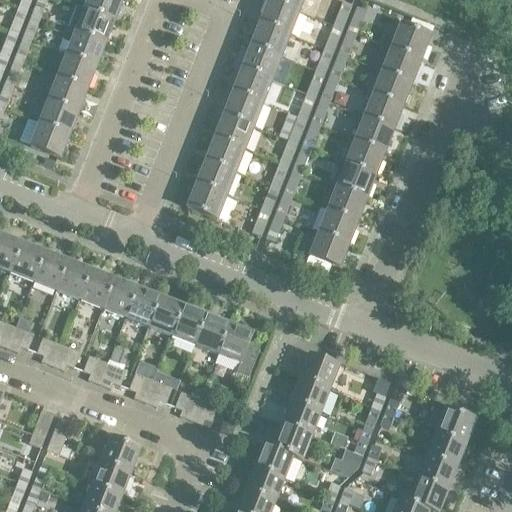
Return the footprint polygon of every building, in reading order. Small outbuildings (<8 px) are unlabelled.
[(21,0),(17,11),(26,15),(31,0),(21,0)] [(37,0),(31,17),(39,21),(47,0),(37,0)] [(88,0),(84,11),(115,23),(124,1),(122,0),(88,0)] [(270,0),(269,3),(299,15),(304,0),(270,0)] [(290,38),(299,15),(269,3),(260,26),(290,38)] [(342,4),(332,28),(342,32),(351,7),(342,4)] [(76,33),(75,34),(106,46),(115,23),(84,11),(75,7),(66,29),(76,33)] [(365,13),(355,10),(346,34),(355,38),(365,13)] [(8,34),(17,37),(26,15),(17,11),(8,34)] [(39,21),(31,17),(22,39),(31,43),(39,21)] [(260,26),(251,50),(281,62),(290,38),(260,26)] [(401,27),(391,52),(422,64),(431,39),(401,27)] [(332,28),(323,51),(333,54),(342,32),(332,28)] [(0,56),(8,60),(17,37),(8,34),(0,53),(0,56)] [(67,56),(97,69),(106,46),(75,34),(67,56)] [(347,60),(355,38),(346,34),(337,56),(347,60)] [(13,62),(22,66),(31,43),(22,39),(13,62)] [(251,50),(242,73),(272,85),(281,62),(251,50)] [(323,51),(314,73),(324,77),(333,54),(323,51)] [(391,52),(382,74),(413,86),(422,64),(391,52)] [(58,80),(88,92),(97,69),(67,56),(58,80)] [(337,56),(327,81),(337,85),(347,60),(337,56)] [(4,86),(13,89),(22,66),(13,62),(4,86)] [(242,73),(233,95),(263,107),(272,85),(242,73)] [(305,96),(315,100),(324,77),(314,73),(305,96)] [(382,74),(373,99),(403,111),(413,86),(382,74)] [(88,92),(58,80),(48,103),(79,115),(88,92)] [(327,81),(319,103),(328,107),(337,85),(327,81)] [(0,95),(0,110),(4,112),(13,89),(4,86),(0,95)] [(233,95),(225,117),(255,129),(263,107),(233,95)] [(296,120),(306,123),(315,100),(305,96),(296,120)] [(373,99),(364,121),(395,133),(403,111),(373,99)] [(39,126),(70,138),(79,115),(48,103),(39,126)] [(319,103),(310,126),(319,130),(328,107),(319,103)] [(225,117),(216,140),(246,152),(255,129),(225,117)] [(306,123),(296,120),(287,142),(297,145),(306,123)] [(364,121),(355,144),(386,156),(395,133),(364,121)] [(70,138),(39,126),(30,150),(61,162),(70,138)] [(301,149),(310,153),(319,130),(310,126),(301,149)] [(288,168),(297,145),(287,142),(287,143),(275,138),(271,148),(283,153),(278,165),(288,168)] [(216,140),(206,165),(236,177),(246,152),(216,140)] [(355,144),(347,165),(378,177),(386,156),(355,144)] [(310,153),(301,149),(292,172),(301,176),(310,153)] [(206,165),(197,188),(227,199),(236,177),(206,165)] [(278,165),(269,189),(278,193),(288,168),(278,165)] [(347,165),(338,189),(368,201),(378,177),(347,165)] [(301,176),(292,172),(283,195),(292,198),(301,176)] [(218,224),(227,199),(197,188),(188,213),(218,224)] [(269,189),(260,212),(269,216),(278,193),(269,189)] [(338,189),(329,213),(359,225),(368,201),(338,189)] [(283,195),(274,218),(283,221),(292,198),(283,195)] [(250,236),(259,240),(260,240),(269,216),(260,212),(250,236)] [(329,213),(320,236),(350,248),(359,225),(329,213)] [(274,218),(265,241),(274,245),(283,221),(274,218)] [(341,272),(350,248),(320,236),(310,260),(341,272)] [(1,238),(0,239),(0,272),(10,276),(22,246),(1,238)] [(34,286),(46,255),(22,246),(10,276),(34,286)] [(46,255),(34,286),(56,295),(69,264),(46,255)] [(69,264),(56,295),(80,304),(92,274),(69,264)] [(92,274),(80,304),(102,313),(114,282),(92,274)] [(126,322),(138,292),(114,282),(102,313),(126,322)] [(161,301),(138,292),(126,322),(149,331),(161,301)] [(184,310),(161,301),(149,331),(172,340),(184,310)] [(172,340),(195,349),(207,319),(184,310),(172,340)] [(195,349),(218,359),(230,328),(207,319),(195,349)] [(4,326),(0,336),(0,349),(7,352),(15,330),(4,326)] [(260,353),(249,348),(253,337),(230,328),(218,359),(240,367),(236,376),(249,381),(260,353)] [(18,357),(20,351),(27,335),(15,330),(7,352),(18,357)] [(27,335),(20,351),(27,353),(33,337),(27,335)] [(50,344),(42,341),(35,357),(44,360),(50,344)] [(50,344),(44,360),(42,366),(53,370),(62,348),(50,344)] [(63,374),(66,369),(72,353),(72,352),(62,348),(53,370),(63,374)] [(123,369),(129,355),(113,349),(108,363),(123,369)] [(72,353),(66,369),(73,371),(79,356),(72,353)] [(82,374),(90,378),(96,362),(88,359),(82,374)] [(309,359),(300,383),(329,395),(339,371),(309,359)] [(90,378),(87,384),(99,388),(108,367),(96,362),(90,378)] [(113,387),(119,371),(108,367),(99,388),(110,393),(113,387)] [(119,371),(113,387),(119,389),(126,373),(119,371)] [(142,380),(134,377),(128,393),(136,396),(142,381),(142,380)] [(136,396),(134,402),(146,407),(154,385),(142,381),(136,396)] [(300,383),(291,406),(321,417),(329,395),(300,383)] [(165,390),(154,385),(146,407),(157,411),(159,405),(165,390)] [(165,389),(159,405),(165,407),(171,392),(165,389)] [(180,395),(174,411),(182,414),(188,399),(188,398),(180,395)] [(369,411),(379,414),(384,400),(375,396),(369,411)] [(182,414),(179,420),(191,425),(200,403),(188,399),(182,414)] [(398,405),(389,402),(379,428),(388,432),(398,405)] [(200,403),(191,425),(202,429),(204,423),(210,407),(200,403)] [(282,429),(312,440),(321,417),(291,406),(282,429)] [(210,407),(204,423),(212,426),(218,410),(210,407)] [(379,414),(369,411),(361,433),(370,437),(379,414)] [(435,436),(466,448),(475,425),(444,412),(435,436)] [(31,438),(43,442),(53,418),(41,413),(31,438)] [(49,445),(61,450),(71,425),(59,420),(49,445)] [(273,452),(293,460),(302,464),(312,440),(282,429),(273,452)] [(361,433),(352,456),(361,460),(370,437),(361,433)] [(426,459),(457,471),(466,448),(435,436),(426,459)] [(43,442),(31,438),(28,446),(40,451),(43,442)] [(101,465),(131,477),(140,453),(110,441),(101,465)] [(61,450),(49,445),(46,453),(58,458),(61,450)] [(254,471),(284,483),(293,460),(273,452),(263,448),(254,471)] [(366,461),(375,465),(380,451),(371,448),(366,461)] [(347,469),(356,472),(361,460),(352,456),(347,469)] [(417,482),(447,494),(457,471),(426,459),(417,482)] [(375,465),(366,461),(361,475),(370,478),(375,465)] [(92,487),(122,499),(131,477),(101,465),(92,487)] [(16,486),(25,489),(31,475),(22,471),(16,486)] [(245,494),(275,506),(284,483),(254,471),(245,494)] [(31,490),(40,493),(45,480),(36,477),(31,490)] [(408,505),(424,511),(440,511),(447,494),(417,482),(408,505)] [(329,485),(324,498),(333,502),(338,489),(329,485)] [(25,489),(16,486),(12,498),(21,501),(25,489)] [(83,510),(87,511),(117,511),(122,499),(92,487),(83,510)] [(40,493),(31,490),(26,503),(35,507),(40,493)] [(339,504),(348,508),(353,494),(344,490),(339,504)] [(272,511),(275,506),(245,494),(237,511),(272,511)] [(319,511),(329,511),(333,502),(324,498),(319,511)] [(394,511),(424,511),(408,505),(399,501),(394,511)]
